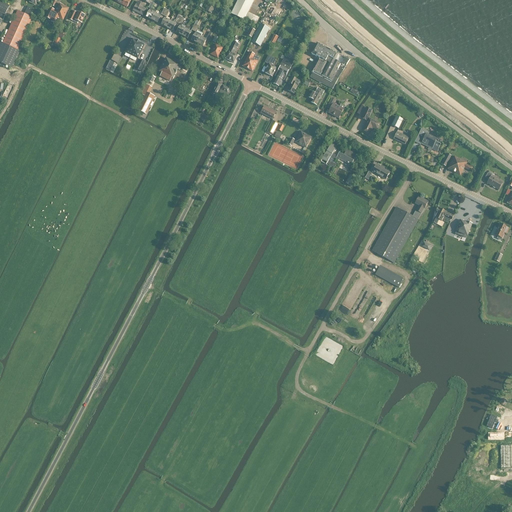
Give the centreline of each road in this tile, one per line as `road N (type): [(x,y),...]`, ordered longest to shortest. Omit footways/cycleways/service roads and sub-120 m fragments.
road 1 (tertiary): [(31,511),(253,86)]
road 2 (tertiary): [(511,214),(253,86)]
road 3 (track): [(220,150),(198,139),(169,142),(31,67),(11,76),(0,70)]
road 4 (track): [(392,511),(419,448),(310,398),(300,384),(310,353)]
road 5 (tertiary): [(511,150),(329,0)]
road 6 (tertiary): [(253,86),(83,0)]
road 7 (track): [(149,287),(229,332),(255,323),(310,353)]
